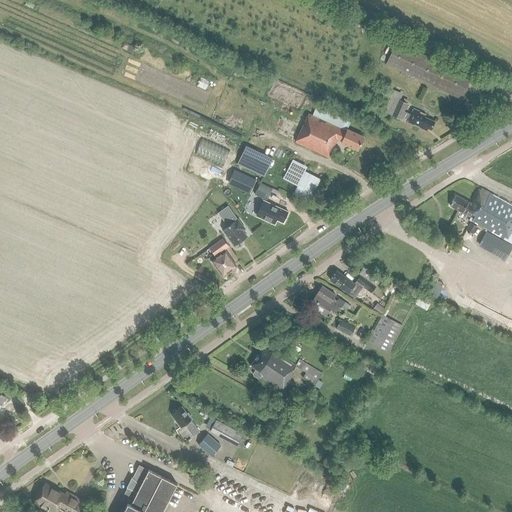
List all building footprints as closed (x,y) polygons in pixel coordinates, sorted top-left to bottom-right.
[(125,48),(136,51),(137,44),(126,42),(125,48)] [(462,100),(471,78),(396,43),(386,65),(462,100)] [(198,86),(208,90),(211,80),(201,76),(198,86)] [(289,101),(295,104),(293,109),(298,111),(304,97),(294,92),(289,101)] [(400,119),(407,104),(399,100),(398,101),(391,98),(385,111),(392,114),(392,115),(400,119)] [(425,114),(413,109),(407,122),(425,130),(427,128),(430,130),(434,122),(424,117),(425,114)] [(357,150),(363,137),(347,129),(346,131),(308,114),(295,142),(328,157),(337,139),(341,141),(341,142),(357,150)] [(249,144),(240,163),(268,176),(277,156),(249,144)] [(234,170),(228,184),(249,193),(255,180),(234,170)] [(264,200),(267,198),(272,188),(261,183),(254,195),(264,200)] [(455,195),(449,206),(471,217),(469,221),(511,243),(511,234),(510,233),(511,230),(509,229),(511,224),(511,206),(479,188),(471,204),(455,195)] [(273,205),(263,201),(260,209),(269,213),(265,220),(274,224),(276,219),(283,223),(288,212),(273,205)] [(227,218),(225,215),(213,224),(217,229),(225,223),(227,226),(222,230),(234,246),(247,237),(242,231),(245,229),(237,219),(233,214),(227,218)] [(215,256),(228,246),(222,238),(209,248),(215,256)] [(216,267),(217,268),(222,275),(223,275),(224,276),(229,272),(229,271),(236,266),(225,251),(211,261),(216,267)] [(367,280),(361,275),(354,283),(337,270),(330,280),(343,290),(354,298),(363,287),(367,290),(372,283),(367,280)] [(372,274),(367,280),(372,283),(376,286),(380,280),(372,274)] [(441,297),(447,283),(439,280),(433,293),(441,297)] [(322,286),(309,304),(325,315),(329,309),(335,313),(339,307),(335,305),(336,304),(346,311),(349,306),(339,299),(337,301),(333,298),(335,295),(322,286)] [(384,309),(377,304),(373,308),(380,314),(384,309)] [(402,326),(381,315),(373,330),(372,329),(365,343),(387,354),(402,326)] [(340,320),(336,329),(351,336),(355,327),(340,320)] [(259,379),(255,384),(264,390),(269,382),(282,390),(293,374),(291,373),(295,366),(306,373),(302,378),(314,386),(321,374),(299,360),(295,366),(273,351),(271,353),(262,347),(250,366),(255,369),(253,373),(253,375),(253,376),(259,379)] [(295,411),(285,404),(282,409),(292,416),(295,411)] [(192,436),(199,432),(190,420),(192,419),(188,413),(186,414),(181,407),(176,410),(175,409),(172,411),(172,413),(171,414),(180,427),(184,424),(192,436)] [(209,432),(237,446),(243,434),(216,420),(209,432)] [(198,445),(211,456),(220,445),(207,434),(198,445)] [(242,447),(248,449),(251,438),(245,436),(242,447)] [(162,511),(177,484),(161,476),(148,470),(139,466),(132,478),(131,477),(126,486),(128,487),(115,511),(162,511)] [(44,485),(35,502),(53,511),(54,511),(55,510),(58,511),(81,511),(87,502),(66,491),(64,496),(44,485)]
